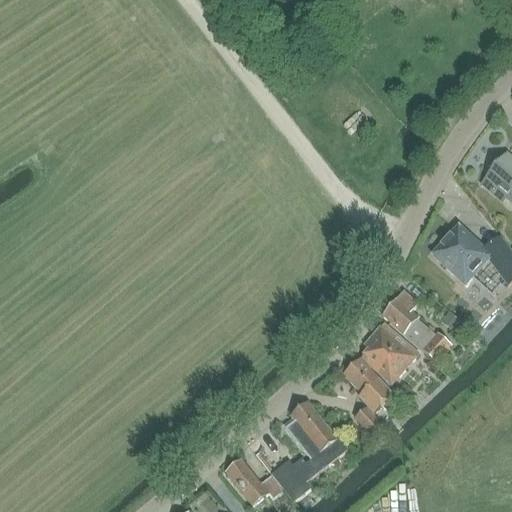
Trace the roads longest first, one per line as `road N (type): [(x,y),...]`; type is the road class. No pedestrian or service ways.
road 1 (tertiary): [(152,511),(339,351),(473,123),(511,86)]
road 2 (track): [(194,0),(349,213),(403,246)]
